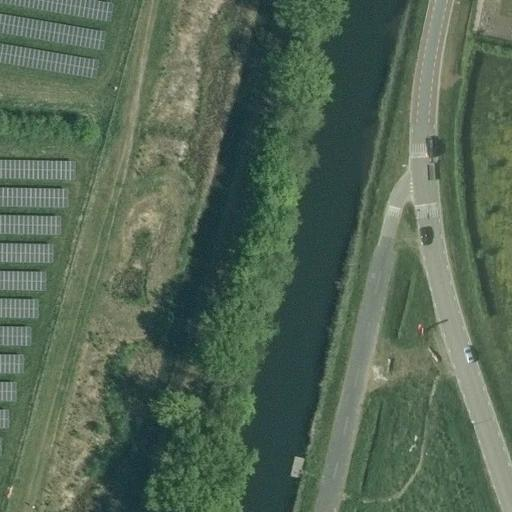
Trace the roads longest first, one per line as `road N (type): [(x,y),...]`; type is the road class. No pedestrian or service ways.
road 1 (unclassified): [(324,511),(398,198),(423,178)]
road 2 (tertiary): [(423,178),(446,309),(511,509)]
road 3 (tertiary): [(423,178),(424,58),(438,0)]
